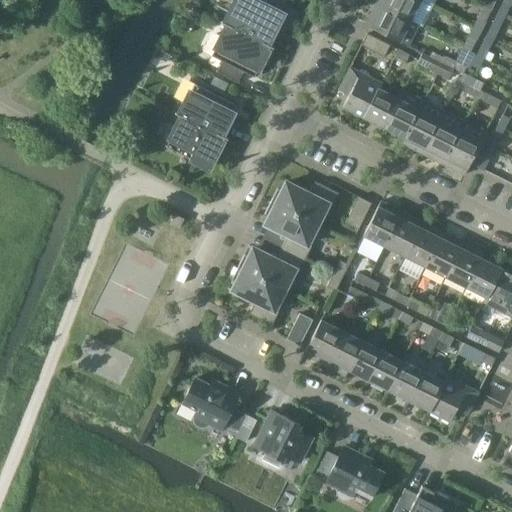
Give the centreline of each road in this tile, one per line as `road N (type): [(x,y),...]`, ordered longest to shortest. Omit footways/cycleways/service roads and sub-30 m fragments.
road 1 (residential): [(173,329),(511,499)]
road 2 (residential): [(511,232),(277,114)]
road 3 (residential): [(173,329),(277,114)]
road 4 (residential): [(277,114),(334,0)]
